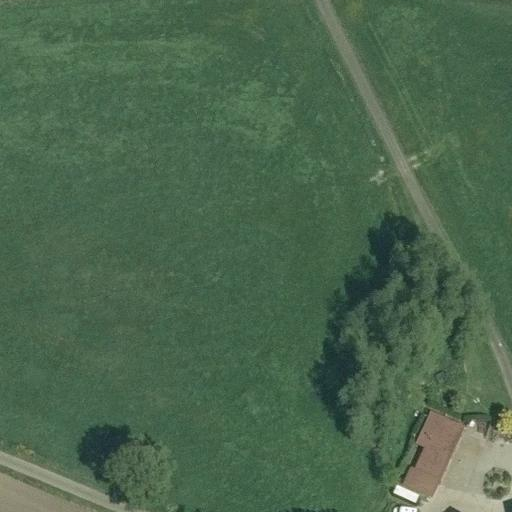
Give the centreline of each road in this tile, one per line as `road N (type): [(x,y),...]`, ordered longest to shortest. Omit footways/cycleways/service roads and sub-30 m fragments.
road 1 (track): [(324,0),(511,372)]
road 2 (residential): [(121,511),(0,461)]
